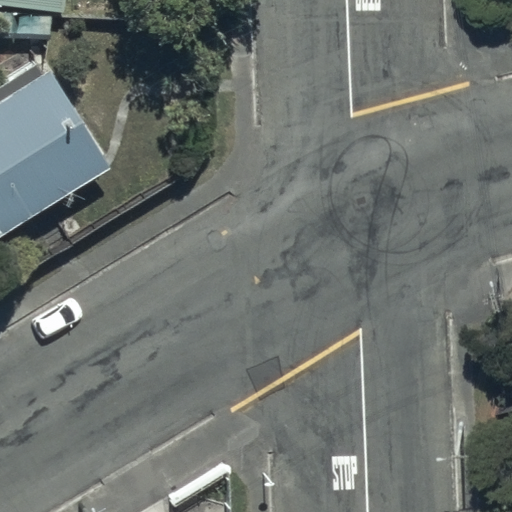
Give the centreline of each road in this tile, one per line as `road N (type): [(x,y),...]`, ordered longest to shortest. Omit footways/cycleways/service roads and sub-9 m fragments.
road 1 (residential): [(0,445),(355,233)]
road 2 (residential): [(355,233),(368,511)]
road 3 (residential): [(345,0),(355,233)]
road 4 (residential): [(355,233),(511,168)]
